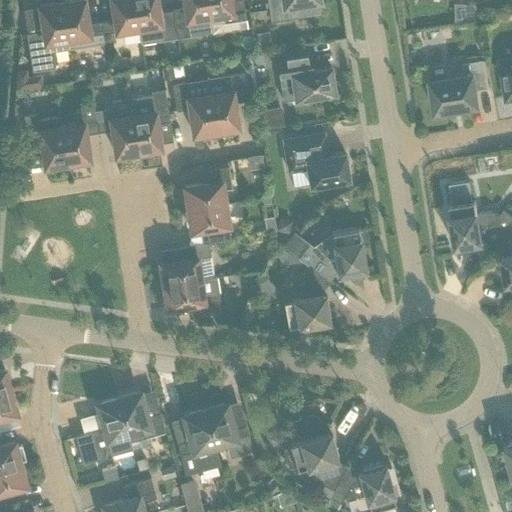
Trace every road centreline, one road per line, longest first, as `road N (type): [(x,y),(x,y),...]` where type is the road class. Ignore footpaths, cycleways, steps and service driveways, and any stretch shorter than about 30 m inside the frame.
road 1 (unclassified): [(373,372),(135,341)]
road 2 (unclassified): [(423,424),(473,408),(490,366),(479,333),(463,317),(419,310)]
road 3 (residential): [(64,511),(37,412),(49,329)]
road 4 (residential): [(419,310),(393,148)]
road 5 (residential): [(135,341),(116,181)]
road 6 (residential): [(116,181),(160,175),(181,158),(262,145)]
road 7 (residential): [(393,148),(368,0)]
road 8 (residential): [(393,148),(511,129)]
